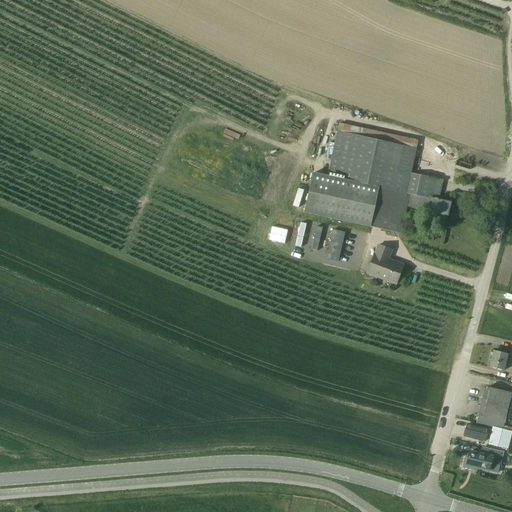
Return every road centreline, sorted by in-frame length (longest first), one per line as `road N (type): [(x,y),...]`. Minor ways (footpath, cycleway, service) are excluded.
road 1 (tertiary): [(0,480),(260,461),(329,470),(426,498)]
road 2 (residential): [(426,498),(474,320)]
road 3 (unclassified): [(474,320),(511,170)]
